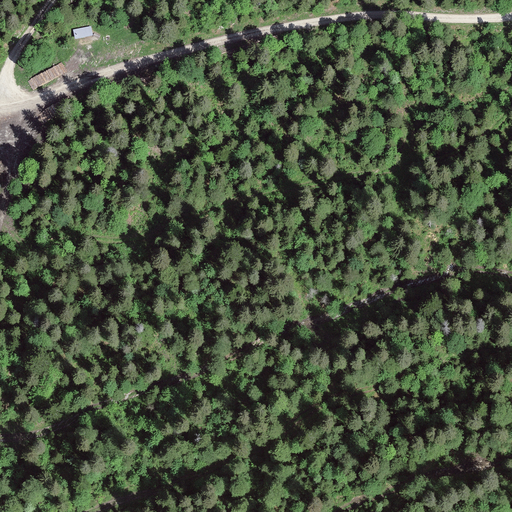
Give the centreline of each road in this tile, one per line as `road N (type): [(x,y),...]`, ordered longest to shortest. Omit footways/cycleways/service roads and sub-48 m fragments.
road 1 (track): [(511,15),(382,14),(267,29),(0,107)]
road 2 (track): [(0,204),(7,72),(51,0)]
